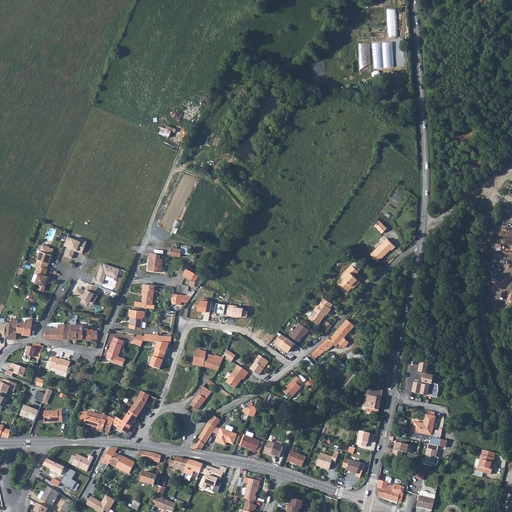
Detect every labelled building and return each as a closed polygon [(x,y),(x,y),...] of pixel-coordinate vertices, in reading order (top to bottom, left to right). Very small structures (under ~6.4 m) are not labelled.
[(388,36),(397,36),(398,8),(389,8),(388,36)] [(380,64),(390,64),(390,41),(380,41),(380,64)] [(360,70),(371,70),(371,42),(359,43),(360,70)] [(167,125),(166,128),(162,126),(160,133),(169,137),(172,130),(175,132),(176,128),(167,125)] [(375,225),(383,233),(388,228),(380,220),(375,225)] [(79,240),(66,235),(62,244),(67,245),(63,254),(70,257),(74,248),(75,249),(75,250),(80,252),(85,240),(80,238),(79,240)] [(388,238),(372,253),(378,260),(383,256),(384,256),(391,249),(392,250),(396,246),(388,238)] [(37,264),(46,267),(47,262),(48,262),(50,258),(49,258),(50,253),(52,248),(41,244),(34,263),(37,264)] [(182,245),(181,254),(191,254),(192,245),(182,245)] [(169,246),(169,254),(178,254),(179,247),(169,246)] [(148,265),(148,271),(162,271),(162,266),(161,266),(162,258),(159,258),(160,255),(155,255),(155,253),(149,252),(148,257),(149,257),(149,265),(148,265)] [(94,276),(93,281),(103,284),(106,275),(117,279),(120,269),(104,263),(103,266),(101,265),(97,277),(94,276)] [(46,267),(37,264),(35,271),(37,272),(34,281),(39,283),(37,288),(43,289),(45,284),(44,284),(44,282),(45,279),(47,280),(49,276),(44,274),(47,267),(46,267)] [(345,277),(342,281),(343,282),(354,269),(350,266),(346,270),(347,271),(343,275),(345,277)] [(198,275),(186,269),(182,276),(191,281),(191,286),(195,286),(195,281),(198,275)] [(343,282),(339,286),(346,293),(352,287),(353,289),(359,282),(353,277),(357,272),(354,269),(343,282)] [(85,291),(83,291),(83,290),(83,289),(80,287),(77,294),(83,297),(81,300),(87,304),(88,300),(92,302),(97,293),(93,292),(97,285),(88,282),(85,287),(86,288),(85,291)] [(142,293),(145,293),(145,296),(143,295),(142,302),(134,301),(134,306),(154,308),(154,305),(153,305),(155,285),(143,284),(142,293)] [(172,294),(171,303),(181,304),(181,302),(185,303),(191,296),(172,294)] [(325,296),(322,301),(324,302),(331,307),(334,303),(327,298),(325,296)] [(208,301),(202,300),(198,305),(197,311),(206,312),(208,301)] [(225,304),(216,302),(214,312),(223,314),(225,304)] [(319,307),(317,306),(309,316),(318,322),(326,312),(328,313),(332,308),(331,307),(324,302),(319,307)] [(229,304),(227,316),(238,318),(238,317),(246,318),(247,316),(248,311),(243,311),(244,308),(238,307),(238,305),(229,304)] [(131,308),(130,314),(132,314),(131,326),(142,327),(143,315),(145,315),(146,309),(131,308)] [(16,338),(16,331),(16,330),(13,330),(13,326),(16,326),(17,322),(17,318),(11,318),(11,321),(5,321),(5,323),(5,336),(5,338),(9,338),(9,337),(11,337),(11,338),(16,338)] [(16,326),(16,331),(22,332),(22,334),(30,335),(31,319),(24,319),(24,323),(17,322),(16,326)] [(310,329),(300,322),(295,330),(294,329),(290,335),(298,341),(303,335),(304,336),(306,332),(307,333),(310,329)] [(70,329),(69,338),(70,338),(77,338),(77,324),(70,324),(70,329)] [(77,324),(77,338),(89,338),(89,329),(83,329),(83,327),(83,324),(77,324)] [(331,341),(336,345),(338,343),(344,347),(349,342),(344,337),(351,329),(346,324),(345,324),(340,330),(331,341)] [(89,329),(89,338),(97,338),(97,337),(98,330),(92,329),(89,329)] [(145,341),(147,341),(158,341),(159,334),(146,333),(146,336),(145,341)] [(281,334),(275,343),(288,352),(294,343),(281,334)] [(137,335),(135,342),(143,344),(145,337),(137,335)] [(107,358),(116,361),(122,345),(124,341),(114,337),(113,342),(112,342),(109,351),(109,352),(107,358)] [(34,343),(32,347),(29,346),(25,358),(30,360),(31,356),(39,358),(42,350),(39,349),(41,344),(34,343)] [(211,367),(213,362),(215,357),(215,355),(207,353),(207,351),(198,349),(194,363),(211,367)] [(225,355),(232,360),(236,355),(227,349),(225,355)] [(348,362),(357,358),(354,353),(346,357),(348,362)] [(213,362),(221,364),(224,357),(215,355),(215,357),(213,362)] [(260,355),(251,368),(260,374),(262,371),(261,370),(268,361),(264,358),(260,355)] [(54,369),(58,359),(53,357),(49,367),(54,369)] [(310,370),(315,367),(308,357),(303,360),(310,370)] [(54,369),(67,373),(70,362),(62,359),(61,360),(58,359),(54,369)] [(335,381),(347,367),(339,360),(327,373),(335,381)] [(419,360),(417,370),(426,372),(428,362),(419,360)] [(211,367),(218,371),(221,364),(213,362),(211,367)] [(9,367),(7,374),(13,376),(16,370),(9,367)] [(226,381),(236,388),(242,378),(244,379),(247,375),(236,368),(226,381)] [(422,381),(429,383),(432,384),(433,374),(423,372),(422,381)] [(163,387),(164,392),(165,395),(185,390),(184,383),(184,377),(176,376),(176,375),(172,375),(172,379),(176,379),(176,381),(171,382),(171,381),(164,382),(163,387)] [(283,390),(290,397),(301,387),(299,385),(303,381),(297,376),(283,390)] [(37,378),(35,385),(42,387),(44,380),(37,378)] [(305,383),(311,390),(315,382),(311,378),(305,383)] [(0,383),(0,393),(1,394),(6,396),(8,391),(13,393),(17,385),(2,379),(1,383),(0,383)] [(432,384),(429,383),(429,384),(414,381),(412,391),(437,397),(439,385),(432,384)] [(190,404),(198,409),(211,391),(204,385),(190,404)] [(367,407),(372,408),(379,410),(383,389),(370,387),(369,395),(366,394),(363,407),(367,407)] [(52,390),(47,388),(46,389),(44,393),(43,396),(48,398),(52,390)] [(42,401),(43,396),(44,393),(37,391),(35,398),(42,401)] [(139,398),(146,402),(150,395),(141,391),(139,398)] [(135,403),(142,408),(145,404),(146,402),(139,398),(135,403)] [(129,411),(137,416),(139,414),(142,408),(135,403),(129,411)] [(249,414),(249,415),(253,416),(257,407),(252,405),(249,414)] [(27,419),(34,421),(38,411),(23,406),(20,415),(27,418),(27,419)] [(44,410),(44,421),(58,421),(58,410),(44,410)] [(78,421),(92,426),(97,427),(102,415),(88,411),(87,415),(81,413),(79,420),(78,421)] [(121,437),(127,438),(132,432),(128,430),(137,416),(129,411),(122,421),(116,417),(113,424),(119,429),(120,429),(124,432),(121,437)] [(97,427),(103,429),(106,430),(105,433),(108,434),(113,423),(112,423),(114,420),(109,418),(103,415),(102,415),(97,427)] [(208,422),(215,427),(221,420),(217,417),(214,415),(208,422)] [(413,432),(432,436),(436,417),(426,415),(424,424),(415,422),(413,432)] [(204,427),(212,432),(215,427),(208,422),(204,427)] [(0,436),(8,437),(10,429),(3,427),(0,436)] [(201,433),(209,437),(212,432),(204,427),(201,433)] [(218,434),(216,441),(226,445),(227,441),(233,444),(237,434),(221,427),(220,429),(218,434)] [(371,431),(360,429),(358,444),(367,446),(368,441),(369,442),(371,431)] [(412,437),(431,441),(431,438),(432,436),(413,432),(412,437)] [(191,448),(201,450),(201,449),(209,437),(201,433),(191,448)] [(245,434),(241,445),(253,449),(252,451),(256,452),(256,450),(260,440),(245,434)] [(431,441),(430,445),(439,446),(446,448),(448,441),(431,438),(431,441)] [(263,452),(271,455),(272,453),(274,454),(275,455),(279,456),(283,446),(272,441),(271,444),(267,443),(263,452)] [(394,446),(393,450),(403,452),(407,453),(408,445),(396,442),(395,446),(394,446)] [(430,445),(429,444),(425,461),(427,463),(437,465),(439,458),(436,458),(439,446),(430,445)] [(105,467),(106,467),(107,465),(108,465),(109,463),(115,453),(118,448),(110,447),(110,448),(102,462),(106,464),(105,467)] [(291,450),(287,460),(302,466),(306,456),(291,450)] [(393,450),(391,461),(395,462),(400,463),(403,452),(393,450)] [(483,472),(490,474),(492,469),(490,469),(492,462),(493,463),(496,453),(482,450),(480,459),(481,460),(479,466),(478,466),(477,471),(483,472)] [(141,457),(140,459),(142,460),(143,458),(152,460),(159,463),(162,455),(154,453),(144,451),(141,457)] [(115,453),(109,463),(125,471),(126,468),(131,471),(135,463),(115,453)] [(316,465),(329,470),(332,462),(335,463),(338,455),(335,453),(333,458),(321,453),(316,465)] [(86,472),(93,457),(89,456),(87,459),(76,454),(70,465),(86,472)] [(171,460),(169,465),(174,467),(174,465),(178,466),(177,470),(181,472),(180,475),(182,476),(183,474),(183,473),(184,472),(185,468),(189,460),(177,457),(175,461),(171,460)] [(343,464),(342,467),(347,468),(346,470),(357,473),(356,476),(360,477),(364,465),(345,458),(343,464)] [(48,459),(44,465),(57,472),(61,474),(65,467),(48,459)] [(192,470),(195,462),(189,460),(185,468),(184,472),(183,473),(197,477),(199,473),(192,470)] [(195,462),(192,470),(199,473),(199,472),(203,464),(202,464),(196,462),(195,462)] [(203,464),(199,472),(207,475),(206,477),(210,479),(211,477),(220,480),(223,472),(225,473),(226,468),(221,466),(219,470),(203,464)] [(67,469),(59,483),(71,490),(75,482),(71,480),(75,473),(67,469)] [(420,469),(417,478),(423,480),(426,470),(420,469)] [(143,471),(141,482),(154,485),(157,475),(143,471)] [(38,475),(36,478),(50,487),(59,493),(64,496),(66,492),(51,483),(38,475)] [(89,478),(86,483),(94,487),(97,482),(90,477),(89,478)] [(248,484),(244,498),(247,499),(254,500),(256,501),(257,497),(255,496),(258,486),(259,487),(261,481),(245,477),(244,482),(248,484)] [(160,479),(158,486),(165,488),(168,481),(160,479)] [(378,491),(378,495),(379,497),(397,502),(400,492),(403,492),(403,490),(401,489),(401,488),(393,486),(388,485),(388,482),(378,480),(378,485),(378,491)] [(158,486),(156,496),(161,498),(165,488),(158,486)] [(48,490),(47,490),(45,493),(42,491),(38,498),(41,499),(43,500),(50,504),(55,494),(57,496),(59,493),(50,487),(48,490)] [(66,492),(64,496),(75,503),(77,499),(66,492)] [(106,511),(108,511),(115,501),(105,495),(101,502),(90,497),(86,505),(97,511),(101,511),(103,511),(106,511)] [(416,506),(431,510),(434,499),(419,495),(416,506)] [(161,498),(156,496),(152,504),(158,507),(159,508),(165,510),(166,509),(173,511),(176,504),(161,498)] [(289,506),(287,505),(286,509),(288,510),(287,511),(297,511),(299,508),(301,509),(303,501),(293,498),(292,503),(290,502),(289,506)] [(132,507),(138,510),(141,504),(135,501),(132,507)] [(65,502),(60,511),(67,511),(71,506),(65,502)] [(253,504),(246,502),(243,511),(254,511),(255,509),(256,509),(257,505),(253,504)]
